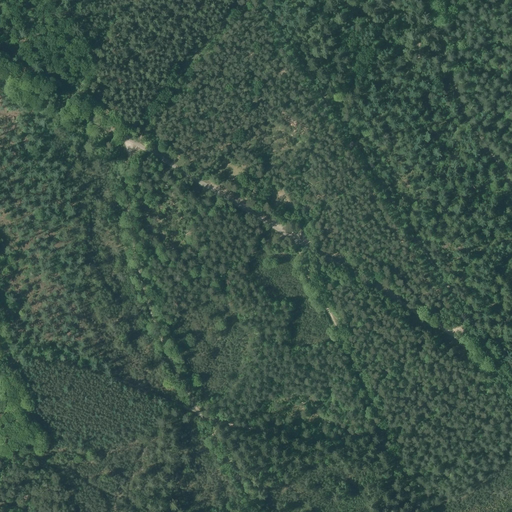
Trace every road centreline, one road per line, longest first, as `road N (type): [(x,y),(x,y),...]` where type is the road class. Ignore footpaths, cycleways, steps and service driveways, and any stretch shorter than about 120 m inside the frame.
road 1 (unclassified): [(511,385),(491,356),(296,237),(135,143),(0,78)]
road 2 (track): [(0,364),(26,356),(81,365),(204,414),(305,437),(411,424),(511,387)]
road 3 (track): [(135,143),(125,193),(140,277),(175,365),(264,511)]
road 4 (track): [(424,511),(296,237)]
road 5 (unknown): [(511,368),(468,319),(364,155)]
road 6 (unknown): [(364,155),(262,0)]
road 7 (unknown): [(461,0),(401,80),(364,155)]
